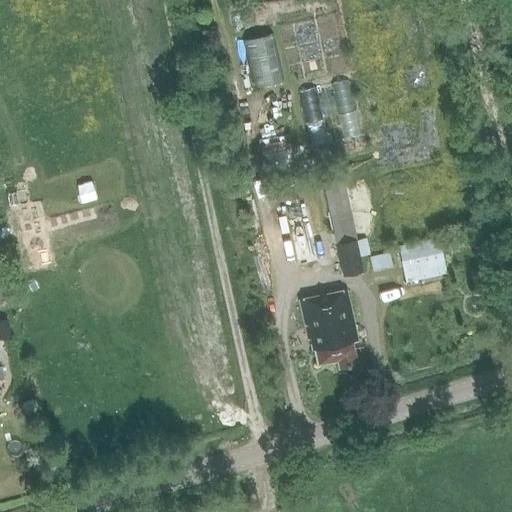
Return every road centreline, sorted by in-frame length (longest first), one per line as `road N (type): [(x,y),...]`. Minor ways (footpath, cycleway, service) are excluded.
road 1 (tertiary): [(34,511),(511,374)]
road 2 (track): [(265,444),(175,0)]
road 3 (track): [(511,248),(456,0)]
